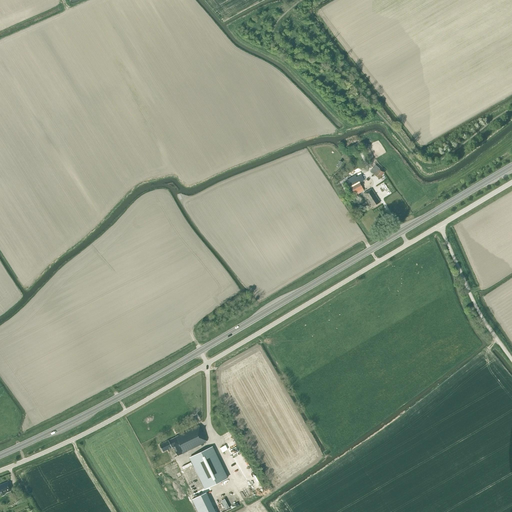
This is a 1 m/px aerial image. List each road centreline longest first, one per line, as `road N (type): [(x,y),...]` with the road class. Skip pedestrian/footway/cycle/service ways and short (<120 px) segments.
road 1 (primary): [(0,455),(152,378),(511,165)]
road 2 (unclassified): [(0,470),(97,427),(439,225)]
road 3 (unclassified): [(511,359),(483,320),(439,225)]
